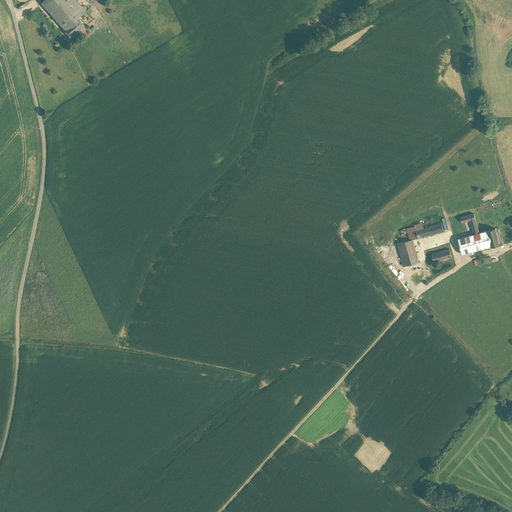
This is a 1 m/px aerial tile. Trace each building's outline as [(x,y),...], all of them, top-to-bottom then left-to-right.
[(76,0),(44,0),(41,3),(60,23),(80,5),(76,0)] [(80,5),(60,23),(65,28),(77,17),(85,11),(80,5)] [(65,28),(64,29),(70,37),(84,25),(77,17),(65,28)] [(479,233),(474,213),(460,217),(462,222),(470,220),(472,225),(474,234),(479,233)] [(442,223),(429,226),(431,234),(444,230),(442,223)] [(472,225),(455,230),(458,239),(474,234),(472,225)] [(429,226),(416,230),(418,238),(421,237),(431,234),(429,226)] [(495,228),(487,230),(491,246),(491,247),(500,244),(495,228)] [(458,239),(462,254),(491,246),(487,230),(479,233),(474,234),(458,239)] [(421,237),(418,238),(412,239),(419,262),(427,260),(421,237)] [(412,239),(398,243),(397,243),(404,266),(419,262),(412,239)] [(449,249),(432,254),(434,262),(452,257),(449,249)]
